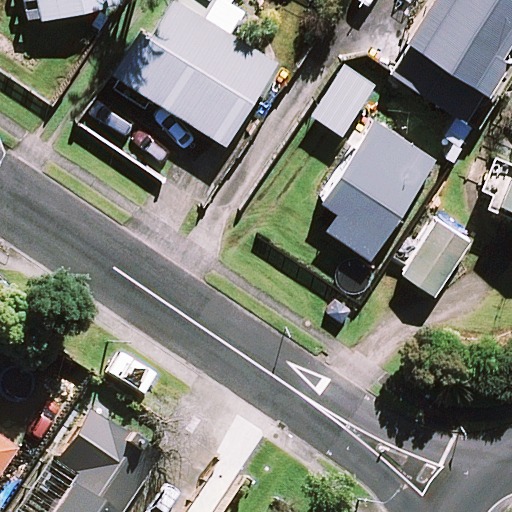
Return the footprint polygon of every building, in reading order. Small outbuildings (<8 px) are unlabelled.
[(22,0),(26,15),(98,0),(22,0)] [(164,0),(144,32),(135,26),(110,67),(117,71),(223,138),(275,55),(200,8),(204,0),(164,0)] [(511,37),(511,0),(424,0),(383,67),(464,116),(511,37)] [(373,81),(344,61),(310,111),(340,130),(373,81)] [(430,157),(370,118),(319,196),(336,207),(324,226),(367,254),(430,157)] [(511,154),(510,160),(491,152),(479,180),(489,184),(481,201),(511,214),(511,154)] [(464,238),(434,218),(401,269),(431,289),(464,238)] [(35,511),(113,511),(154,453),(83,405),(45,462),(62,473),(35,511)] [(0,460),(9,447),(0,440),(0,460)]
